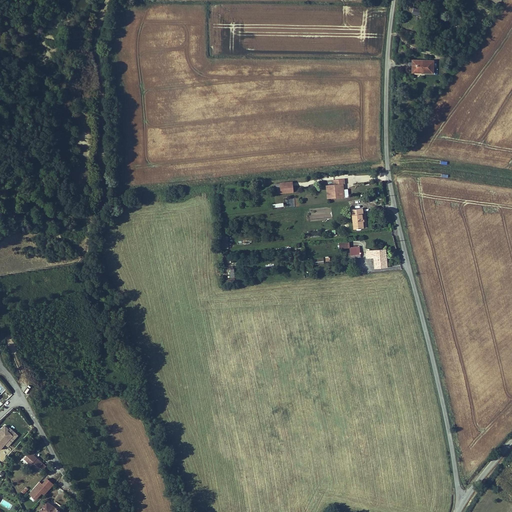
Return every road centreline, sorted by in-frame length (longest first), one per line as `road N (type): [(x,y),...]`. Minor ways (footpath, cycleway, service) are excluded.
road 1 (unclassified): [(463,500),(388,174),(393,0)]
road 2 (unclassified): [(84,511),(22,396)]
